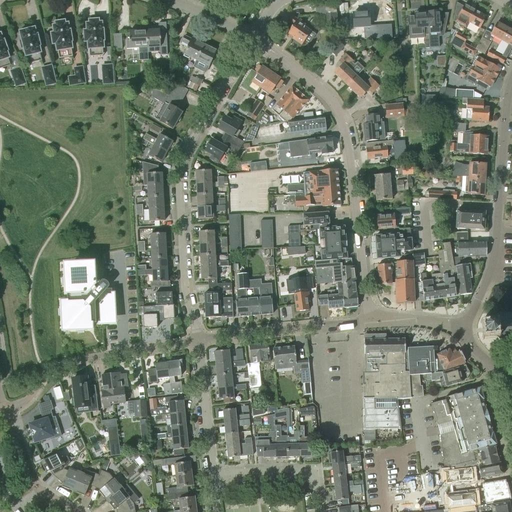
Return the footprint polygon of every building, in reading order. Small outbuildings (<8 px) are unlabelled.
[(331,33),(338,32),(336,3),(315,5),(316,15),(322,14),(325,9),(329,8),(329,14),(330,14),(331,33)] [(468,22),(475,10),(464,4),(457,17),(468,22)] [(475,10),(468,22),(480,29),(486,17),(475,10)] [(415,13),(415,16),(408,17),(409,36),(429,34),(427,13),(422,13),(422,11),(416,11),(416,13),(415,13)] [(429,40),(429,45),(429,48),(439,47),(438,33),(444,33),(448,13),(439,14),(439,12),(427,13),(429,34),(429,40)] [(369,28),(369,27),(368,13),(353,14),(354,28),(363,27),(364,40),(384,39),(384,38),(388,37),(388,28),(384,28),(384,27),(369,28)] [(305,27),(306,26),(293,16),(288,22),(293,25),(287,33),(293,37),(292,39),(302,46),(305,40),(310,43),(315,35),(311,32),(305,27)] [(104,40),(103,30),(102,30),(101,23),(98,23),(98,20),(89,21),(89,23),(86,24),(87,31),(84,31),(85,42),(88,42),(88,49),(89,49),(89,53),(103,52),(103,48),(103,40),(104,40)] [(55,23),(56,26),(53,26),(54,33),(51,34),(53,44),(56,44),(57,51),(58,51),(59,58),(72,56),(71,48),(72,48),(71,41),(72,41),(70,31),(69,31),(68,24),(65,24),(64,21),(55,23)] [(501,40),(507,28),(497,22),(491,33),(486,30),(475,49),(484,54),(494,37),(501,40)] [(148,48),(148,53),(160,52),(160,55),(167,55),(166,23),(158,23),(158,30),(146,30),(147,48),(148,48)] [(31,26),(22,28),(23,31),(20,32),(22,39),(19,40),(21,49),(24,48),(26,56),(28,64),(41,60),(40,53),(40,52),(38,45),(39,45),(37,35),(36,35),(34,28),(31,29),(31,26)] [(511,30),(507,28),(501,40),(508,44),(501,56),(494,53),(491,58),(502,64),(511,46),(511,30)] [(129,31),(129,40),(127,40),(127,49),(139,48),(139,55),(142,54),(142,60),(148,60),(148,48),(147,48),(146,30),(129,31)] [(0,65),(9,62),(8,58),(9,58),(6,51),(7,50),(4,40),(3,41),(0,34),(0,65)] [(123,49),(122,34),(114,34),(115,49),(123,49)] [(467,37),(462,35),(458,41),(462,43),(464,44),(467,37)] [(197,60),(204,45),(192,39),(191,40),(184,36),(182,41),(189,45),(184,56),(188,59),(189,56),(197,60)] [(338,41),(330,51),(336,56),(344,46),(338,41)] [(461,49),(474,57),(477,50),(464,43),(461,49)] [(204,45),(197,60),(204,63),(203,66),(208,68),(216,51),(204,45)] [(347,86),(357,77),(364,69),(358,63),(354,66),(353,64),(354,62),(346,54),(339,62),(343,65),(334,74),(347,86)] [(446,66),(446,55),(437,56),(438,66),(446,66)] [(500,70),(481,59),(478,58),(473,67),(474,67),(495,79),(500,70)] [(102,66),(104,82),(113,81),(112,65),(102,66)] [(252,82),(253,82),(252,85),(251,87),(257,91),(258,90),(260,87),(261,87),(271,73),(259,65),(254,72),(257,75),(252,82)] [(42,68),(46,86),(55,84),(51,66),(42,68)] [(84,67),(74,68),(76,76),(69,77),(70,85),(87,82),(84,67)] [(495,79),(474,67),(467,79),(473,83),(486,90),(487,86),(490,88),(492,85),(493,84),(495,81),(494,80),(495,79)] [(11,71),(16,87),(25,83),(20,68),(11,71)] [(199,86),(205,74),(200,71),(196,79),(192,77),(190,82),(199,86)] [(271,73),(261,87),(270,94),(275,87),(278,89),(283,82),(271,73)] [(357,77),(349,85),(353,89),(352,91),(360,98),(368,90),(372,94),(379,86),(371,78),(365,84),(357,77)] [(152,89),(151,97),(164,104),(155,119),(173,129),(182,112),(173,107),(176,101),(181,103),(188,90),(176,83),(168,97),(158,90),(152,89)] [(284,96),(291,102),(293,103),(301,94),(292,86),(284,96)] [(441,87),(440,96),(454,98),(455,89),(441,87)] [(455,98),(473,99),(473,91),(455,90),(455,98)] [(291,102),(279,116),(277,119),(281,122),(289,121),(292,118),(293,118),(308,100),(301,94),(293,103),(291,102)] [(435,95),(423,95),(423,106),(435,106),(435,95)] [(255,121),(265,106),(267,107),(272,100),(268,96),(262,104),(256,100),(246,115),(255,121)] [(291,102),(284,96),(272,110),(279,116),(291,102)] [(489,109),(483,108),(484,100),(463,98),(462,104),(467,105),(466,120),(488,122),(489,109)] [(387,118),(403,117),(402,104),(386,106),(387,118)] [(264,113),(255,126),(257,127),(270,124),(269,116),(264,113)] [(365,141),(379,140),(377,124),(380,124),(379,115),(366,116),(367,125),(364,125),(365,141)] [(225,140),(240,148),(243,142),(236,138),(240,131),(237,129),(241,122),(233,118),(232,121),(225,117),(223,120),(221,120),(219,124),(220,125),(218,129),(228,134),(225,140)] [(324,117),(288,122),(290,135),(326,131),(324,117)] [(450,136),(465,132),(465,125),(450,124),(450,136)] [(252,126),(245,140),(252,140),(257,127),(255,126),(252,126)] [(463,134),(462,145),(487,146),(487,143),(488,142),(488,139),(487,138),(487,137),(480,136),(480,133),(463,134)] [(154,145),(157,140),(146,134),(143,139),(149,142),(154,145)] [(160,135),(154,145),(167,152),(173,142),(160,135)] [(314,143),(315,151),(315,153),(321,152),(322,155),(332,153),(332,149),(333,149),(331,137),(307,140),(308,144),(314,143)] [(240,148),(225,140),(222,145),(212,139),(210,143),(208,143),(205,146),(207,148),(205,151),(212,155),(210,158),(218,163),(223,153),(227,155),(229,150),(236,154),(240,148)] [(308,144),(307,140),(289,142),(290,154),(315,151),(314,143),(308,144)] [(405,141),(404,141),(393,142),(393,141),(366,144),(367,159),(387,157),(386,150),(394,150),(395,163),(406,162),(406,161),(407,161),(405,141)] [(487,149),(487,146),(462,145),(457,144),(456,144),(456,151),(464,151),(464,153),(469,153),(469,154),(486,155),(486,153),(488,153),(488,150),(487,149)] [(167,152),(154,145),(148,156),(161,163),(167,152)] [(469,164),(469,166),(463,165),(455,163),(450,176),(457,176),(457,178),(463,178),(463,177),(486,178),(486,171),(488,171),(488,167),(486,166),(486,164),(469,164)] [(196,183),(211,182),(211,170),(196,171),(196,183)] [(288,196),(290,196),(296,196),(296,199),(314,197),(320,197),(320,195),(327,194),(327,196),(332,196),(332,192),(339,192),(338,177),(337,177),(337,170),(322,171),(309,172),(310,188),(305,188),(304,188),(304,186),(302,185),(287,185),(287,196),(288,196)] [(143,174),(143,186),(148,186),(163,185),(162,173),(143,174)] [(375,188),(391,187),(390,174),(374,176),(375,188)] [(463,178),(457,178),(457,183),(462,183),(461,193),(463,194),(485,195),(486,178),(463,177),(463,178)] [(212,194),(211,182),(196,183),(197,195),(212,194)] [(163,185),(148,186),(148,198),(163,197),(163,185)] [(392,199),(391,187),(375,188),(376,201),(392,199)] [(448,200),(448,192),(428,191),(428,199),(448,200)] [(341,207),(339,192),(332,192),(332,196),(327,196),(327,194),(320,195),(320,197),(314,197),(314,203),(322,202),(323,207),(334,206),(334,207),(341,207)] [(212,194),(197,195),(198,206),(212,206),(212,194)] [(296,196),(290,196),(290,203),(296,203),(296,206),(306,206),(315,205),(314,203),(314,197),(296,199),(296,196)] [(163,197),(148,198),(149,209),(164,209),(163,197)] [(213,218),(212,206),(198,206),(198,219),(213,218)] [(164,209),(149,209),(150,222),(165,221),(164,209)] [(484,230),(485,213),(457,211),(456,229),(484,230)] [(303,225),(299,226),(300,231),(319,230),(319,229),(329,228),(328,224),(329,224),(328,213),(303,215),(303,225)] [(378,229),(394,228),(393,215),(377,216),(378,229)] [(229,224),(240,223),(240,216),(228,217),(229,224)] [(261,229),(272,228),(272,221),(260,222),(261,229)] [(300,231),(299,226),(287,226),(288,234),(300,233),(300,231)] [(344,227),(329,228),(319,229),(319,230),(322,260),(347,259),(346,249),(347,249),(346,236),(345,237),(344,227)] [(200,244),(214,244),(214,231),(199,232),(200,244)] [(151,246),(166,246),(165,233),(150,234),(151,246)] [(468,233),(457,233),(457,243),(458,243),(467,243),(468,242),(468,233)] [(400,252),(412,251),(411,239),(399,240),(398,234),(375,236),(376,242),(375,242),(376,254),(377,254),(377,259),(400,257),(400,252)] [(273,241),(262,242),(262,249),(274,249),(273,241)] [(438,252),(440,274),(440,276),(443,275),(444,284),(446,298),(456,296),(453,274),(455,274),(454,267),(453,261),(450,243),(442,244),(443,251),(438,252)] [(486,243),(458,243),(459,258),(486,257),(486,249),(488,249),(488,246),(486,246),(486,243)] [(215,256),(214,244),(200,244),(200,256),(215,256)] [(242,244),(230,245),(231,252),(242,251),(242,244)] [(166,246),(151,246),(152,258),(166,257),(166,246)] [(425,265),(424,254),(412,255),(413,260),(413,267),(419,267),(419,266),(425,265)] [(215,256),(200,256),(201,268),(216,267),(222,267),(228,267),(228,261),(215,262),(215,256)] [(166,257),(152,258),(152,270),(167,270),(166,257)] [(342,267),(342,259),(315,261),(315,269),(323,268),(331,268),(333,283),(333,284),(337,284),(356,282),(354,266),(342,267)] [(396,262),(397,280),(395,280),(396,303),(414,302),(413,279),(413,267),(413,260),(405,261),(396,262)] [(106,290),(104,289),(108,284),(105,282),(102,286),(100,284),(99,266),(94,266),(93,264),(86,264),(86,267),(79,267),(79,264),(71,265),(69,269),(65,272),(66,280),(69,280),(69,286),(66,286),(66,294),(67,294),(68,302),(62,303),(62,310),(65,310),(66,317),(63,317),(63,325),(67,327),(70,331),(78,331),(78,328),(84,327),(84,330),(92,330),(92,324),(100,324),(100,325),(109,324),(111,320),(115,317),(114,295),(112,295),(112,290),(106,290)] [(379,285),(391,284),(390,275),(391,274),(390,264),(377,265),(379,285)] [(456,266),(454,267),(455,274),(457,274),(460,296),(471,294),(470,284),(474,283),(474,278),(473,278),(473,275),(472,275),(470,264),(460,265),(456,266)] [(216,267),(201,268),(201,280),(216,279),(216,267)] [(325,284),(323,268),(315,269),(316,274),(317,285),(325,284)] [(331,268),(323,268),(325,284),(333,283),(331,268)] [(146,271),(136,271),(137,276),(153,275),(153,282),(151,282),(151,286),(161,286),(160,282),(168,281),(167,270),(152,270),(146,271)] [(435,300),(432,281),(427,281),(427,274),(421,274),(422,279),(420,280),(420,283),(422,283),(423,294),(419,294),(420,301),(424,301),(435,300)] [(432,275),(433,281),(432,281),(435,300),(446,298),(444,284),(443,275),(440,276),(440,274),(432,275)] [(259,298),(261,315),(272,314),(271,297),(268,298),(268,291),(266,291),(265,279),(256,280),(257,288),(259,288),(260,298),(259,298)] [(254,299),(247,299),(249,316),(261,315),(259,298),(260,298),(259,288),(257,288),(256,280),(248,281),(249,289),(253,289),(254,299)] [(357,307),(356,282),(337,284),(338,295),(342,295),(343,308),(344,308),(357,307)] [(298,290),(299,294),(294,294),(296,312),(308,311),(308,303),(310,303),(308,293),(307,289),(298,290)] [(328,309),(343,308),(342,295),(338,295),(334,295),(334,291),(327,291),(327,295),(318,296),(318,306),(328,305),(328,309)] [(156,307),(174,306),(174,300),(172,300),(172,292),(155,293),(156,306),(156,307)] [(232,305),(232,298),(219,299),(219,293),(204,294),(205,306),(232,305)] [(245,293),(241,294),(237,294),(238,300),(236,300),(238,317),(249,316),(247,299),(245,299),(245,293)] [(233,318),(232,305),(205,306),(206,318),(226,317),(226,318),(233,318)] [(156,306),(143,307),(144,328),(157,328),(157,320),(175,319),(174,306),(156,307),(156,306)] [(511,317),(497,319),(497,320),(496,321),(483,323),(481,321),(479,323),(481,324),(482,338),(481,339),(482,341),(484,339),(497,338),(498,339),(498,340),(500,340),(511,339),(511,317)] [(364,430),(365,430),(375,430),(401,430),(397,400),(410,399),(409,376),(407,351),(404,351),(404,339),(364,340),(364,354),(365,362),(365,372),(365,384),(362,384),(363,426),(364,430)] [(268,344),(258,345),(259,366),(264,366),(264,363),(270,362),(268,344)] [(249,346),(251,363),(247,364),(248,373),(249,379),(250,388),(261,387),(259,366),(258,345),(249,346)] [(310,383),(308,361),(296,362),(295,347),(273,349),(275,370),(293,368),(293,374),(300,373),(301,384),(310,383)] [(407,351),(409,376),(419,375),(421,375),(420,375),(425,375),(426,375),(430,374),(435,373),(457,367),(465,363),(459,350),(458,351),(459,352),(456,353),(455,350),(451,352),(449,349),(436,355),(439,360),(434,360),(433,347),(424,347),(425,350),(416,350),(416,348),(407,348),(407,351)] [(215,364),(231,362),(229,350),(214,352),(215,364)] [(179,361),(167,363),(169,378),(170,384),(172,395),(183,393),(181,382),(174,383),(173,377),(181,376),(179,361)] [(237,362),(231,362),(215,364),(217,376),(232,374),(231,368),(244,367),(243,361),(237,362)] [(155,364),(156,369),(147,370),(149,384),(158,382),(157,379),(169,378),(167,363),(155,364)] [(465,363),(457,367),(435,373),(430,374),(426,375),(426,381),(431,381),(431,382),(439,381),(441,387),(445,385),(446,387),(462,383),(462,382),(464,381),(469,374),(468,372),(469,372),(465,365),(465,366),(464,364),(465,363)] [(120,373),(112,374),(114,390),(113,390),(114,404),(125,402),(124,390),(128,389),(126,374),(120,375),(120,373)] [(114,390),(112,374),(101,375),(103,391),(102,391),(103,405),(114,404),(113,390),(114,390)] [(233,386),(232,374),(217,376),(218,388),(233,386)] [(419,375),(409,376),(410,399),(411,399),(411,398),(423,397),(422,386),(420,386),(419,375)] [(76,379),(72,379),(75,399),(73,400),(74,406),(76,406),(76,408),(81,407),(89,406),(90,412),(94,412),(98,411),(95,390),(88,391),(87,387),(86,378),(83,378),(83,376),(76,377),(76,379)] [(234,392),(233,386),(218,388),(219,400),(223,399),(224,403),(234,402),(234,392)] [(461,455),(495,446),(496,445),(493,433),(492,433),(489,423),(490,423),(489,419),(486,411),(485,411),(483,400),(480,388),(444,398),(445,400),(431,404),(439,431),(440,436),(444,467),(448,466),(449,471),(458,470),(463,469),(464,469),(461,455)] [(165,398),(166,403),(166,407),(158,408),(157,410),(151,411),(151,416),(157,416),(185,413),(184,401),(179,401),(178,396),(165,398)] [(146,400),(134,401),(127,402),(128,415),(135,414),(135,418),(147,417),(146,400)] [(61,437),(59,429),(56,419),(53,419),(51,411),(53,410),(50,401),(38,404),(43,420),(30,424),(35,441),(50,437),(51,440),(61,437)] [(263,406),(251,408),(252,415),(264,413),(263,406)] [(224,422),(237,421),(235,409),(223,410),(224,422)] [(186,424),(185,413),(157,416),(158,421),(170,419),(171,426),(186,424)] [(237,421),(224,422),(225,434),(238,433),(237,427),(250,426),(249,420),(239,421),(237,421)] [(148,424),(140,424),(141,441),(149,440),(148,424)] [(186,424),(171,426),(167,426),(167,433),(159,434),(157,433),(154,433),(153,435),(154,440),(161,439),(187,436),(186,424)] [(287,444),(280,445),(280,426),(274,426),(274,432),(275,432),(275,458),(287,457),(287,444)] [(299,444),(299,457),(311,457),(311,437),(304,437),(303,426),(298,426),(298,431),(299,438),(299,444)] [(117,427),(108,428),(111,456),(120,455),(120,450),(117,427)] [(375,430),(365,430),(365,446),(371,445),(375,445),(375,441),(375,430)] [(269,432),(269,437),(255,437),(257,458),(263,457),(263,458),(275,458),(275,432),(274,432),(269,432)] [(238,433),(225,434),(226,446),(239,444),(238,433)] [(172,438),(174,456),(184,455),(184,449),(188,449),(187,436),(172,438)] [(82,439),(75,442),(80,452),(85,447),(82,439)] [(244,444),(239,444),(226,446),(228,458),(253,455),(252,443),(244,444)] [(299,457),(299,444),(287,444),(287,457),(299,457)] [(499,463),(495,446),(461,455),(464,469),(499,463)] [(330,453),(328,454),(328,460),(331,460),(331,464),(344,463),(350,462),(357,461),(360,461),(360,456),(343,458),(343,451),(330,453)] [(56,478),(65,469),(71,463),(67,456),(62,459),(59,453),(41,462),(44,468),(47,473),(51,471),(52,474),(56,478)] [(183,457),(170,459),(163,460),(163,466),(174,464),(176,476),(192,474),(190,462),(184,463),(183,457)] [(105,460),(101,470),(106,472),(110,462),(105,460)] [(344,463),(331,464),(333,476),(345,475),(344,463)] [(499,463),(479,467),(480,474),(481,478),(500,475),(503,474),(500,463),(499,463)] [(153,464),(145,470),(147,472),(151,474),(154,474),(153,464)] [(479,467),(471,468),(472,475),(480,474),(479,467)] [(65,469),(56,478),(61,482),(63,483),(62,487),(73,491),(81,473),(69,468),(68,471),(65,469)] [(81,473),(73,491),(85,496),(89,485),(94,487),(99,475),(83,468),(81,473)] [(464,469),(458,470),(459,482),(472,481),(473,481),(472,475),(471,468),(464,469)] [(101,470),(99,475),(94,487),(101,490),(99,491),(103,496),(107,501),(122,488),(114,479),(109,474),(101,470)] [(449,471),(444,472),(445,484),(459,483),(459,482),(458,470),(449,471)] [(192,474),(176,476),(177,487),(168,489),(169,494),(188,492),(187,486),(193,486),(192,474)] [(345,475),(333,476),(334,488),(347,487),(352,486),(352,481),(352,480),(346,481),(345,475)] [(506,480),(482,485),(484,499),(482,499),(483,505),(486,505),(511,500),(506,480)] [(347,487),(334,488),(336,501),(342,500),(348,499),(347,493),(353,492),(354,495),(361,494),(360,485),(352,486),(352,487),(347,487)] [(122,488),(107,501),(114,510),(116,509),(116,511),(135,511),(134,504),(129,498),(130,498),(122,488)] [(188,492),(169,494),(170,500),(179,499),(180,511),(196,508),(195,497),(189,497),(188,492)] [(474,493),(460,495),(462,507),(464,507),(476,506),(475,500),(474,493)] [(460,495),(447,496),(448,510),(462,507),(460,495)] [(462,508),(447,510),(447,511),(510,511),(508,502),(486,506),(486,505),(463,507),(462,508)]
